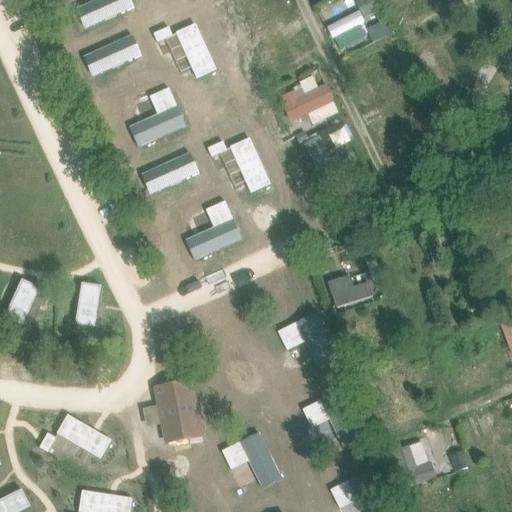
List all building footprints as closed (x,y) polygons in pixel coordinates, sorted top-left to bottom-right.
[(124,0),(106,0),(78,13),(85,29),(129,9),(124,0)] [(345,0),(335,0),(323,9),(331,20),(350,6),(345,0)] [(376,0),(359,0),(371,25),(369,26),(377,45),(346,60),(353,74),(374,65),(378,74),(397,65),(390,50),(397,47),(376,0)] [(327,29),(333,40),(365,24),(359,13),(327,29)] [(178,35),(197,78),(213,71),(194,28),(178,35)] [(21,46),(32,68),(56,57),(45,35),(21,46)] [(241,36),(228,44),(235,54),(248,46),(241,36)] [(130,38),(87,58),(94,74),(137,54),(130,38)] [(416,54),(437,94),(460,81),(439,41),(416,54)] [(316,54),(309,58),(304,49),(272,67),(285,89),(324,67),(316,54)] [(235,63),(254,102),(269,95),(250,55),(235,63)] [(222,113),(249,98),(237,77),(210,92),(222,113)] [(388,117),(409,107),(404,97),(414,92),(407,77),(376,92),(388,117)] [(51,104),(63,100),(58,83),(46,86),(51,104)] [(280,99),(291,124),(337,103),(328,85),(298,99),(295,92),(280,99)] [(267,104),(229,122),(236,137),(274,120),(267,104)] [(176,113),(132,132),(140,148),(183,128),(176,113)] [(385,128),(394,152),(432,137),(423,113),(385,128)] [(61,131),(72,150),(90,140),(80,121),(61,131)] [(324,135),(305,144),(321,180),(340,171),(324,135)] [(233,147),(252,191),(268,184),(249,140),(233,147)] [(186,156),(143,176),(150,192),(193,172),(186,156)] [(29,189),(51,182),(46,165),(24,172),(29,189)] [(293,184),(250,202),(256,217),(299,200),(293,184)] [(101,208),(109,225),(129,217),(121,199),(101,208)] [(39,219),(36,239),(57,242),(60,222),(39,219)] [(232,223),(189,243),(196,259),(239,239),(232,223)] [(122,251),(129,267),(147,259),(140,243),(122,251)] [(296,325),(321,317),(303,265),(279,273),(296,325)] [(329,285),(336,309),(373,298),(366,274),(329,285)] [(462,285),(471,317),(495,310),(487,278),(462,285)] [(41,290),(23,282),(6,319),(24,327),(41,290)] [(76,326),(96,329),(102,289),(83,286),(76,326)] [(511,321),(499,326),(510,358),(511,357),(511,321)] [(293,352),(284,355),(287,364),(337,346),(328,322),(288,337),(293,352)] [(322,400),(347,393),(339,367),(314,375),(322,400)] [(157,407),(161,424),(165,445),(204,437),(193,380),(153,388),(157,407)] [(491,414),(502,444),(511,440),(511,435),(503,410),(491,414)] [(353,411),(320,419),(324,437),(358,429),(353,411)] [(69,416),(58,434),(100,459),(111,440),(69,416)] [(420,464),(449,458),(442,429),(413,436),(420,464)] [(48,434),(40,449),(48,453),(56,439),(48,434)] [(244,443),(263,486),(279,479),(260,436),(244,443)] [(348,450),(356,469),(377,461),(369,442),(348,450)] [(391,454),(405,491),(437,479),(431,463),(418,468),(410,447),(391,454)] [(511,455),(493,464),(510,505),(511,504),(511,455)] [(65,489),(65,463),(37,463),(37,488),(65,489)] [(227,480),(202,491),(212,511),(237,500),(227,480)] [(22,492),(0,503),(0,511),(25,511),(31,510),(22,492)] [(83,492),(80,511),(130,511),(133,500),(83,492)]
